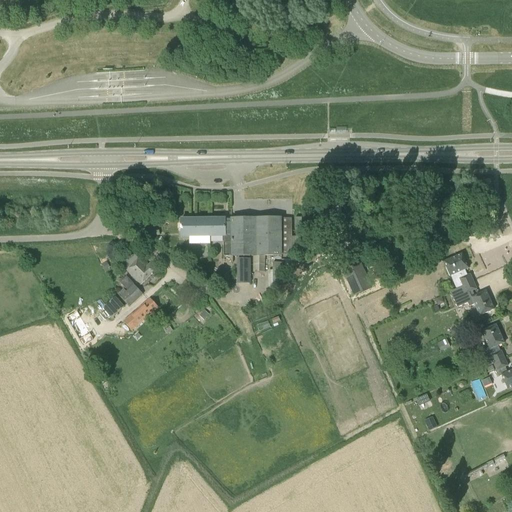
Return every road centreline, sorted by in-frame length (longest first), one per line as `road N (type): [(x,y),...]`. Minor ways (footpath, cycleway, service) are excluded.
road 1 (unclassified): [(511,58),(414,55),(375,35),(351,0)]
road 2 (primary): [(409,154),(232,156)]
road 3 (unclassified): [(0,240),(75,236),(102,225),(101,165)]
road 4 (primary): [(101,165),(232,156)]
road 5 (primary): [(232,156),(101,152)]
